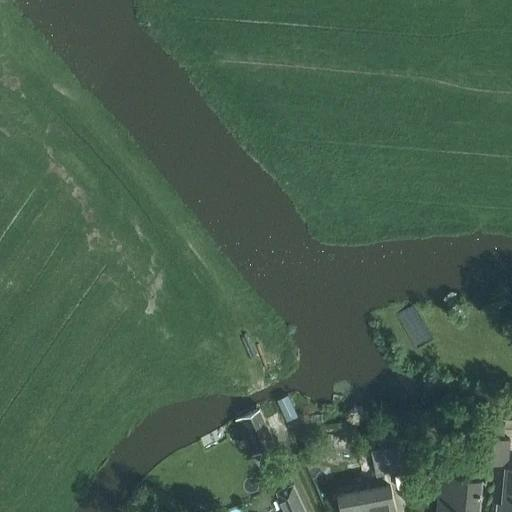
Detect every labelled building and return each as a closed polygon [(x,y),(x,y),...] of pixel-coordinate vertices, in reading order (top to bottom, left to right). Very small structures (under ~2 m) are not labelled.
[(299,415),(289,394),(278,399),(287,421),(299,415)] [(238,418),(239,420),(254,454),(277,444),(261,408),(238,418)] [(481,436),(480,461),(494,462),(496,437),(481,436)] [(508,463),(510,438),(496,437),(494,462),(508,463)] [(396,511),(391,480),(387,481),(385,471),(409,466),(404,442),(372,448),(379,483),(339,491),(343,511),(396,511)] [(511,511),(511,468),(507,468),(503,511),(511,511)] [(441,475),(440,489),(437,511),(478,511),(481,479),(441,475)] [(304,511),(291,483),(276,490),(286,511),(304,511)] [(156,486),(151,492),(171,507),(176,501),(156,486)] [(230,497),(232,511),(252,511),(250,494),(230,497)]
